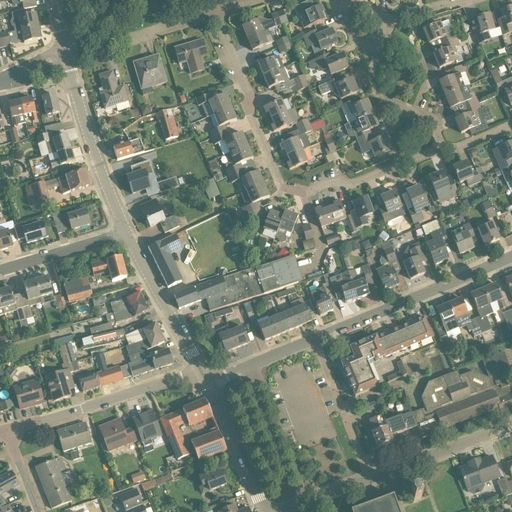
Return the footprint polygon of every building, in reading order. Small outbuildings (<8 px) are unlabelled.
[(511,5),(508,7),(507,10),(501,12),(503,20),(497,21),(501,37),(511,33),(511,5)] [(300,24),(303,30),(324,21),(321,14),(323,14),(320,7),(301,15),(304,22),(300,24)] [(13,29),(14,33),(40,27),(38,27),(35,15),(26,17),(24,11),(11,14),(12,20),(10,23),(11,27),(13,29)] [(276,14),(281,26),(287,23),(282,11),(276,14)] [(247,40),(268,31),(281,26),(276,14),(271,16),(273,21),(268,23),(260,20),(253,22),(253,23),(242,28),(247,40)] [(478,46),(490,40),(490,42),(496,40),(493,31),(498,30),(493,14),(475,20),(478,27),(471,30),(478,46)] [(448,21),(440,24),(423,31),(429,45),(442,39),(444,45),(456,40),(448,21)] [(469,27),(464,25),(461,31),(466,34),(469,27)] [(40,27),(14,33),(7,35),(7,33),(1,34),(4,48),(10,46),(8,40),(22,37),(24,44),(41,40),(38,28),(40,27)] [(267,46),(273,43),(268,31),(247,40),(252,52),(267,46)] [(317,44),(321,52),(336,45),(331,31),(319,37),(316,31),(303,37),(308,48),(317,44)] [(275,43),(278,49),(289,44),(287,38),(275,43)] [(463,62),(456,47),(458,46),(456,40),(444,45),(446,51),(433,56),(439,69),(455,63),(456,65),(463,62)] [(200,59),(199,54),(205,52),(202,41),(174,50),(179,65),(187,63),(190,75),(203,71),(200,59)] [(292,50),(289,44),(278,49),(280,55),(292,50)] [(311,71),(318,68),(319,72),(327,69),(330,76),(347,69),(341,56),(330,61),(328,55),(314,61),(308,64),(311,71)] [(141,91),(166,84),(158,57),(150,59),(151,62),(134,67),(134,64),(133,64),(141,91)] [(263,78),(284,69),(279,57),(273,60),(258,66),(263,78)] [(445,96),(467,87),(470,86),(461,67),(450,72),(452,77),(439,83),(445,96)] [(286,91),(294,87),(306,82),(304,77),(292,82),(289,83),(284,69),(263,78),(268,90),(283,84),(286,91)] [(498,92),(504,90),(505,92),(504,92),(510,107),(511,106),(511,78),(501,83),(499,78),(496,70),(490,73),(493,81),(498,92)] [(104,93),(100,94),(103,104),(104,109),(128,102),(124,88),(117,90),(112,73),(99,77),(104,93)] [(338,79),(327,84),(317,88),(321,97),(331,93),(340,100),(340,101),(357,94),(352,80),(340,85),(338,79)] [(308,88),(306,82),(294,87),(296,93),(308,88)] [(470,95),(467,87),(445,96),(450,110),(463,104),(466,110),(478,105),(473,93),(470,95)] [(198,107),(202,106),(207,118),(210,117),(231,108),(225,96),(212,101),(209,94),(195,100),(198,107)] [(46,117),(60,114),(58,106),(57,106),(55,96),(42,99),(46,117)] [(20,102),(23,116),(30,115),(32,123),(37,122),(32,99),(20,102)] [(353,115),(356,121),(372,115),(366,102),(357,106),(355,101),(342,106),(347,117),(353,115)] [(8,105),(13,127),(18,126),(16,118),(23,116),(20,102),(8,105)] [(271,120),(286,113),(281,102),(263,109),(265,115),(268,114),(271,120)] [(461,134),(477,127),(486,124),(478,105),(466,110),(468,115),(455,121),(461,134)] [(150,114),(148,106),(140,109),(142,117),(150,114)] [(231,108),(210,117),(215,130),(209,133),(212,139),(226,133),(223,127),(236,121),(231,108)] [(177,138),(171,118),(175,117),(173,110),(155,115),(158,122),(160,122),(166,142),(177,138)] [(271,127),(273,133),(291,126),(291,127),(295,125),(298,131),(309,126),(307,120),(300,123),(295,110),(286,113),(271,120),(274,126),(271,127)] [(354,138),(355,137),(357,142),(370,136),(368,132),(377,128),(372,115),(356,121),(344,127),(348,136),(350,137),(352,138),(354,138)] [(46,135),(47,135),(51,134),(63,131),(62,124),(49,128),(44,128),(46,135)] [(311,132),(309,126),(298,131),(300,137),(297,138),(297,139),(279,147),(281,153),(284,151),(287,157),(302,151),(310,148),(305,135),(311,132)] [(28,136),(35,134),(33,127),(26,129),(28,136)] [(9,131),(9,133),(12,145),(19,144),(16,129),(9,131)] [(229,139),(226,133),(212,139),(215,146),(224,142),(229,154),(247,147),(241,134),(229,139)] [(49,156),(71,150),(71,149),(70,149),(66,137),(67,137),(67,136),(52,140),(52,141),(50,142),(47,135),(46,135),(36,139),(38,146),(45,143),(49,156)] [(385,138),(373,143),(370,136),(357,142),(363,155),(371,152),(374,159),(391,152),(385,138)] [(324,142),(329,154),(335,151),(330,139),(325,142),(324,142)] [(117,162),(144,154),(140,141),(129,144),(113,149),(117,162)] [(495,174),(511,167),(511,162),(511,161),(511,160),(511,143),(492,152),(499,168),(493,171),(495,174)] [(228,177),(242,171),(240,165),(252,160),(247,147),(229,154),(225,156),(228,164),(225,166),(226,170),(225,171),(228,177)] [(71,151),(71,150),(49,156),(45,157),(47,164),(50,163),(51,169),(60,167),(75,163),(74,162),(70,151),(71,151)] [(302,151),(287,157),(290,164),(287,165),(289,171),(307,163),(302,151)] [(150,189),(146,178),(154,175),(149,162),(130,168),(133,177),(127,179),(132,195),(150,189)] [(479,181),(476,173),(471,175),(465,163),(452,169),(459,184),(466,182),(468,188),(480,183),(479,181)] [(496,178),(502,175),(506,183),(508,190),(511,188),(511,167),(495,174),(496,178)] [(188,184),(198,181),(193,168),(183,172),(188,184)] [(85,171),(57,180),(60,187),(62,196),(90,187),(85,171)] [(246,193),(263,185),(258,173),(245,178),(242,171),(228,177),(231,184),(241,180),(246,193)] [(458,197),(452,182),(446,184),(444,181),(441,173),(429,179),(440,205),(458,197)] [(208,200),(218,196),(211,179),(201,183),(208,200)] [(34,187),(40,207),(49,205),(46,192),(43,184),(34,187)] [(241,195),(246,208),(242,209),(245,216),(259,210),(256,204),(269,198),(263,185),(246,193),(241,195)] [(419,212),(427,208),(418,188),(406,193),(413,210),(407,212),(413,225),(423,221),(419,212)] [(379,212),(384,225),(405,216),(403,212),(402,212),(401,209),(394,193),(380,198),(385,209),(379,212)] [(372,215),(366,199),(352,204),(355,212),(350,215),(351,217),(352,221),(355,229),(367,225),(364,218),(372,215)] [(164,222),(155,201),(140,208),(150,228),(160,224),(165,235),(179,228),(174,217),(164,222)] [(327,210),(333,225),(345,220),(350,235),(351,235),(356,233),(355,229),(352,221),(351,217),(345,219),(339,202),(333,204),(334,207),(327,210)] [(489,220),(495,217),(489,203),(481,206),(488,220),(489,220)] [(76,215),(67,217),(71,231),(89,226),(83,207),(74,209),(76,215)] [(321,229),(333,225),(327,210),(321,212),(320,209),(314,211),(321,229)] [(262,217),(259,210),(245,216),(240,218),(243,225),(262,217)] [(263,230),(276,235),(282,217),(269,212),(263,230)] [(284,237),(286,233),(291,235),(297,217),(284,212),(282,217),(276,235),(275,239),(278,240),(279,243),(282,244),(285,243),(286,240),(284,237)] [(59,214),(52,216),(56,228),(58,235),(65,233),(59,214)] [(46,232),(43,232),(39,219),(14,227),(18,241),(25,239),(26,244),(48,238),(46,232)] [(491,226),(489,220),(488,220),(475,226),(485,247),(499,241),(492,225),(491,226)] [(425,237),(430,235),(435,247),(427,250),(434,266),(448,260),(441,245),(447,242),(442,230),(438,221),(421,228),(425,237)] [(302,227),(306,242),(313,241),(309,226),(302,227)] [(450,234),(452,240),(459,256),(473,250),(469,240),(474,238),(469,226),(450,234)] [(8,231),(0,233),(0,249),(1,252),(13,248),(8,231)] [(379,238),(384,243),(389,237),(384,232),(379,238)] [(183,250),(176,235),(148,249),(168,289),(181,282),(169,257),(183,250)] [(337,237),(325,240),(327,246),(339,243),(337,237)] [(361,244),(364,251),(371,248),(370,244),(365,242),(361,244)] [(396,262),(391,250),(390,246),(388,242),(380,245),(389,265),(396,262)] [(424,257),(420,248),(418,244),(408,248),(401,260),(403,265),(410,281),(424,275),(417,259),(424,257)] [(237,256),(239,264),(247,261),(245,254),(237,256)] [(109,273),(112,283),(126,279),(121,258),(91,266),(90,266),(93,277),(109,273)] [(225,278),(199,287),(173,297),(178,310),(205,300),(210,313),(256,297),(263,296),(298,284),(290,259),(255,270),(255,269),(225,278)] [(390,267),(376,272),(376,273),(379,279),(384,292),(398,286),(390,267)] [(362,270),(363,276),(356,278),(354,273),(348,275),(356,300),(368,296),(365,288),(374,285),(373,281),(371,275),(368,268),(362,270)] [(373,281),(379,279),(376,273),(371,275),(373,281)] [(343,299),(345,304),(356,300),(348,275),(329,281),(330,283),(333,292),(336,301),(343,299)] [(35,281),(40,298),(53,295),(48,278),(35,281)] [(40,298),(35,281),(23,285),(25,293),(19,295),(26,320),(33,318),(30,308),(41,304),(42,306),(40,298)] [(64,288),(68,302),(92,295),(87,281),(64,288)] [(316,291),(319,299),(313,301),(320,317),(333,312),(326,296),(333,294),(328,283),(326,284),(322,286),(323,288),(316,291)] [(483,290),(489,306),(497,303),(500,311),(506,309),(496,285),(483,290)] [(10,289),(0,291),(0,302),(2,310),(4,315),(16,312),(19,322),(26,320),(19,295),(12,297),(10,289)] [(285,291),(287,297),(295,294),(294,289),(285,291)] [(476,311),(479,318),(475,319),(481,335),(491,331),(482,309),(489,306),(483,290),(470,296),(476,311)] [(287,297),(285,291),(276,294),(278,300),(287,297)] [(139,293),(131,297),(130,295),(119,298),(120,302),(110,305),(113,314),(144,302),(139,293)] [(59,309),(63,308),(60,299),(59,296),(53,298),(54,302),(56,310),(59,309)] [(94,307),(100,305),(106,303),(105,297),(92,300),(94,307)] [(481,335),(475,319),(470,321),(461,300),(448,305),(455,320),(458,329),(459,330),(466,327),(468,332),(471,331),(474,338),(481,335)] [(144,302),(113,314),(105,317),(108,324),(89,330),(92,338),(113,332),(110,324),(115,323),(115,324),(134,319),(148,311),(144,302)] [(446,334),(458,329),(455,320),(448,305),(436,310),(446,334)] [(305,306),(293,311),(299,327),(311,323),(305,306)] [(288,332),(281,316),(278,310),(267,314),(269,321),(276,337),(288,332)] [(511,311),(511,310),(502,315),(509,332),(511,330),(511,311)] [(299,327),(293,311),(281,316),(288,332),(299,327)] [(432,338),(424,319),(424,318),(415,322),(414,320),(411,321),(420,343),(432,338)] [(28,326),(26,320),(19,322),(21,329),(28,327),(28,326)] [(269,321),(257,326),(264,342),(276,337),(269,321)] [(408,348),(420,343),(411,321),(407,323),(408,325),(400,328),(408,348)] [(142,331),(141,330),(124,338),(128,346),(160,333),(155,325),(142,331)] [(242,328),(230,333),(237,349),(249,344),(242,328)] [(396,353),(408,348),(400,328),(391,332),(390,330),(387,331),(396,353)] [(113,332),(92,338),(95,348),(122,342),(120,331),(113,332)] [(376,339),(384,358),(396,353),(387,331),(383,333),(384,335),(376,339)] [(164,343),(160,333),(128,346),(125,348),(129,357),(150,350),(164,343)] [(237,349),(230,333),(218,337),(225,354),(237,349)] [(454,353),(447,336),(440,339),(447,356),(454,353)] [(377,388),(367,365),(373,362),(375,366),(378,365),(376,361),(383,358),(384,359),(384,358),(376,339),(376,338),(350,349),(354,359),(341,365),(355,398),(377,388)] [(54,342),(56,348),(66,345),(64,339),(54,342)] [(71,345),(66,346),(72,364),(77,363),(74,355),(71,345)] [(60,348),(58,349),(64,366),(62,366),(64,373),(68,372),(69,375),(73,373),(70,364),(70,363),(65,346),(60,348)] [(167,352),(127,365),(131,378),(132,378),(155,371),(172,365),(167,352)] [(456,373),(442,378),(427,383),(420,399),(424,409),(411,414),(416,428),(421,440),(440,433),(439,430),(440,429),(441,430),(504,406),(506,411),(511,408),(511,395),(510,396),(507,388),(508,387),(503,374),(510,371),(504,353),(482,361),(488,379),(473,372),(458,378),(456,373)] [(83,393),(107,386),(131,378),(127,365),(120,368),(108,371),(100,374),(78,381),(83,393)] [(11,377),(15,371),(10,367),(5,373),(11,377)] [(399,374),(401,378),(407,376),(405,369),(400,371),(401,372),(400,374),(399,374)] [(57,375),(59,380),(48,384),(53,402),(70,397),(67,388),(72,386),(69,375),(68,372),(64,373),(57,375)] [(36,381),(13,388),(20,411),(30,408),(29,404),(42,400),(36,381)] [(212,418),(205,400),(182,410),(159,420),(176,461),(189,455),(178,427),(187,423),(189,428),(212,418)] [(3,412),(12,410),(9,401),(0,404),(3,412)] [(366,413),(379,408),(376,402),(364,407),(366,413)] [(152,413),(151,413),(146,415),(133,420),(144,448),(153,445),(151,440),(161,436),(153,416),(152,414),(152,413)] [(416,428),(411,414),(411,413),(401,417),(385,423),(386,428),(384,429),(380,417),(369,421),(373,433),(371,434),(377,449),(393,443),(390,437),(416,428)] [(131,430),(124,433),(120,422),(107,427),(106,426),(99,429),(108,453),(136,442),(131,430)] [(71,428),(77,448),(91,444),(85,424),(71,428)] [(77,448),(71,428),(56,433),(63,453),(77,448)] [(226,451),(219,434),(190,444),(198,462),(226,451)] [(78,453),(71,455),(73,462),(80,460),(78,453)] [(484,487),(484,485),(499,479),(491,458),(479,462),(478,460),(475,462),(475,463),(471,464),(471,463),(468,464),(468,466),(459,470),(467,491),(468,493),(474,496),(481,493),(484,487)] [(40,482),(60,475),(54,461),(35,468),(40,482)] [(226,486),(225,484),(227,484),(225,479),(224,480),(221,472),(207,478),(206,475),(199,478),(202,487),(207,486),(210,492),(226,486)] [(0,510),(5,508),(0,499),(0,495),(18,485),(11,473),(0,479),(0,510)] [(46,496),(66,488),(60,475),(40,482),(46,496)] [(162,478),(165,485),(173,482),(171,475),(162,478)] [(511,495),(506,479),(496,482),(502,498),(511,495)] [(144,492),(156,488),(154,481),(142,485),(144,492)] [(71,503),(66,488),(46,496),(51,510),(71,503)] [(136,490),(119,497),(124,511),(127,511),(142,506),(136,490)] [(411,494),(413,501),(413,502),(421,499),(418,492),(411,494)] [(398,511),(393,497),(351,511),(398,511)]
